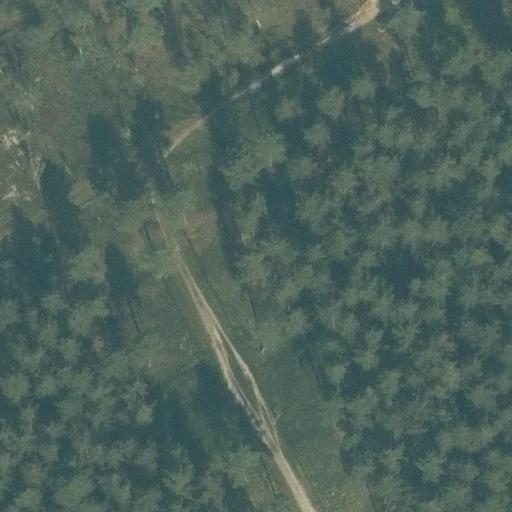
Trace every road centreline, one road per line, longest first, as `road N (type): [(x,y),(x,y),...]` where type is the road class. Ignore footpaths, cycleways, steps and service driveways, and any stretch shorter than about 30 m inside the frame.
road 1 (track): [(144,163),(263,455)]
road 2 (track): [(397,0),(144,163)]
road 3 (track): [(144,163),(0,254)]
